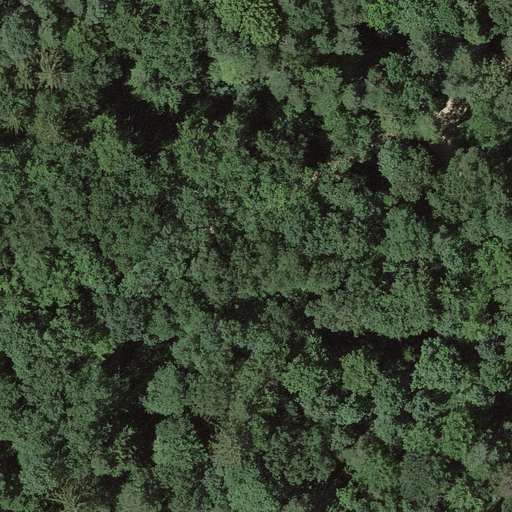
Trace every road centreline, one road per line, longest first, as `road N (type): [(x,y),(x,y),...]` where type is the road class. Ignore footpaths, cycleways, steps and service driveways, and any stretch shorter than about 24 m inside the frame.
road 1 (track): [(511,69),(347,158),(0,305)]
road 2 (track): [(426,118),(478,194),(511,204)]
